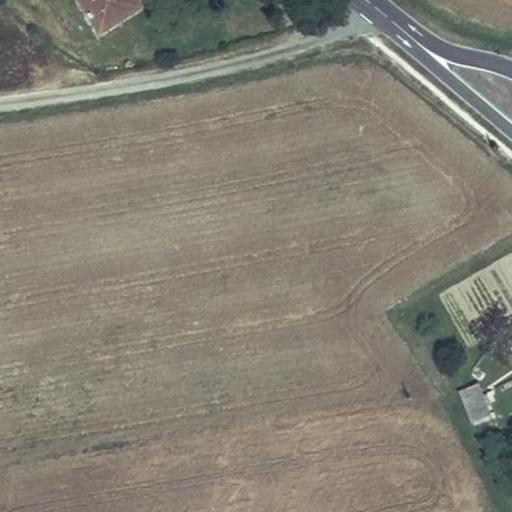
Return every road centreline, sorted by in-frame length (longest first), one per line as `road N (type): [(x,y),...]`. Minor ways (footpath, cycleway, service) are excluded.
road 1 (track): [(375,10),(224,67),(0,106)]
road 2 (secondary): [(375,10),(511,133)]
road 3 (secondary): [(511,63),(442,44),(375,10)]
